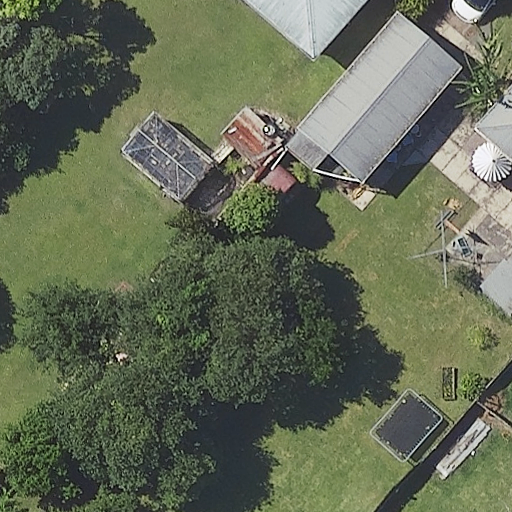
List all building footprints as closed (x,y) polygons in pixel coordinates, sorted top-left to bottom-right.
[(231,0),(317,73),(380,0),(231,0)] [(461,75),(399,22),(300,136),(362,189),(461,75)] [(511,99),(473,144),(511,177),(511,99)] [(251,192),(157,127),(127,170),(221,236),(251,192)] [(511,210),(461,268),(511,313),(511,210)]
